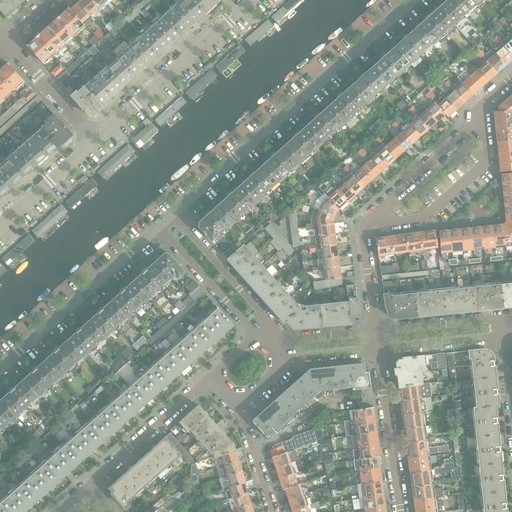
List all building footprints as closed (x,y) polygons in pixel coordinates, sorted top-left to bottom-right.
[(21,5),(15,0),(0,0),(0,11),(6,18),(11,13),(16,9),(21,5)] [(101,10),(92,0),(80,0),(78,2),(88,13),(92,10),(97,14),(99,12),(101,14),(103,13),(101,10)] [(109,3),(106,0),(92,0),(101,10),(107,5),(110,9),(113,7),(109,3)] [(180,35),(205,13),(193,0),(181,0),(163,17),(180,35)] [(219,0),(193,0),(205,13),(219,0)] [(287,0),(269,16),(279,27),(287,20),(285,18),(288,16),(290,18),(297,11),(296,9),(305,0),(287,0)] [(476,5),(470,0),(446,0),(438,8),(454,25),(476,5)] [(97,23),(88,14),(88,13),(78,2),(70,10),(84,25),(90,19),(95,24),(97,23)] [(506,13),(511,8),(508,4),(503,9),(506,13)] [(135,17),(141,12),(139,10),(136,7),(132,11),(130,13),(135,17)] [(84,25),(70,10),(68,8),(57,17),(68,28),(65,30),(71,36),(84,25)] [(432,45),(454,25),(438,8),(416,27),(432,45)] [(71,36),(65,30),(68,28),(57,17),(47,27),(63,44),(71,36)] [(180,35),(163,17),(140,37),(157,56),(180,35)] [(274,26),(267,18),(243,40),(249,48),(265,33),(269,38),(277,31),(273,26),(274,26)] [(63,44),(47,27),(37,36),(47,47),(45,49),(51,55),(63,44)] [(410,64),(432,45),(416,27),(394,47),(410,64)] [(119,37),(115,32),(112,29),(108,33),(115,40),(119,37)] [(103,36),(97,30),(93,34),(99,40),(103,36)] [(51,55),(45,49),(47,47),(37,36),(26,45),(42,63),(51,55)] [(92,46),(98,41),(94,36),(88,42),(92,46)] [(157,56),(140,37),(117,57),(134,76),(157,56)] [(511,41),(511,40),(502,47),(511,57),(511,41)] [(246,51),(239,43),(213,66),(220,74),(227,68),(231,73),(247,59),(242,54),(246,51)] [(100,54),(93,46),(88,51),(91,54),(92,56),(94,54),(96,57),(100,54)] [(402,71),(410,64),(394,47),(372,66),(381,76),(388,84),(399,74),(402,71)] [(511,59),(511,57),(502,47),(495,54),(494,55),(505,66),(511,59)] [(505,66),(494,55),(495,54),(491,50),(485,55),(481,51),(478,53),(482,57),(486,62),(497,73),(505,66)] [(134,76),(117,57),(106,68),(100,73),(97,70),(92,75),(95,78),(112,96),(134,76)] [(440,74),(449,65),(445,61),(436,70),(440,74)] [(497,73),(486,62),(478,69),(485,76),(489,81),(497,73)] [(24,82),(7,63),(0,69),(0,76),(7,84),(9,83),(14,89),(17,86),(19,87),(24,82)] [(205,71),(211,65),(209,63),(203,68),(205,71)] [(55,77),(63,70),(64,69),(60,64),(51,72),(55,77)] [(388,84),(381,76),(372,66),(350,86),(366,103),(388,84)] [(480,88),(470,76),(466,72),(462,68),(460,70),(465,76),(460,81),(459,80),(458,80),(472,95),(480,88)] [(217,76),(210,69),(185,93),(191,100),(192,99),(196,103),(206,94),(202,90),(217,76)] [(489,81),(485,76),(478,69),(470,76),(480,88),(489,81)] [(60,83),(69,75),(68,74),(66,71),(65,70),(56,79),(60,83)] [(66,89),(76,79),(72,75),(62,85),(66,89)] [(14,89),(9,83),(7,84),(0,76),(0,97),(2,99),(14,89)] [(112,96),(95,78),(83,87),(78,91),(77,90),(71,95),(89,116),(93,116),(103,106),(102,105),(112,96)] [(449,86),(446,83),(443,79),(441,81),(447,88),(449,86)] [(472,95),(458,80),(450,88),(453,91),(454,91),(464,103),(472,95)] [(435,87),(431,83),(427,87),(431,91),(435,87)] [(366,103),(350,86),(328,106),(344,123),(366,103)] [(27,102),(35,94),(31,89),(22,97),(27,102)] [(435,97),(430,91),(427,94),(430,98),(431,99),(432,100),(435,97)] [(454,91),(453,91),(445,98),(456,110),(464,103),(454,91)] [(511,94),(498,107),(499,112),(511,110),(511,94)] [(32,109),(41,101),(37,96),(28,104),(32,108),(32,109)] [(160,127),(161,126),(164,130),(173,122),(170,118),(187,103),(181,97),(153,119),(160,127)] [(456,110),(445,98),(437,105),(445,114),(447,117),(456,110)] [(445,114),(437,105),(432,100),(431,99),(423,106),(437,121),(445,114)] [(437,121),(423,106),(423,105),(417,111),(413,106),(410,109),(418,118),(428,129),(437,121)] [(344,123),(328,106),(306,126),(322,143),(344,123)] [(511,139),(511,110),(499,112),(494,112),(497,141),(511,139)] [(71,134),(54,114),(41,124),(43,126),(31,137),(47,155),(52,150),(53,150),(56,147),(57,147),(61,143),(61,144),(71,135),(71,134)] [(428,129),(418,118),(410,125),(420,136),(428,129)] [(420,136),(410,125),(404,130),(396,121),(395,123),(398,127),(397,128),(402,132),(412,143),(420,136)] [(160,138),(156,133),(158,131),(149,122),(129,140),(138,148),(140,148),(147,142),(150,146),(160,138)] [(322,143),(306,126),(284,145),(300,162),(322,143)] [(368,137),(370,135),(367,132),(365,134),(360,138),(364,142),(368,137)] [(402,132),(394,139),(404,150),(412,143),(402,132)] [(47,155),(31,137),(7,158),(23,176),(47,155)] [(404,150),(394,139),(386,147),(396,158),(404,150)] [(511,139),(497,141),(500,171),(508,170),(511,169),(511,139)] [(396,158),(386,147),(383,143),(375,151),(388,166),(396,158)] [(136,154),(127,144),(96,171),(106,181),(136,154)] [(300,162),(284,145),(262,165),(278,182),(300,162)] [(368,154),(363,148),(359,151),(365,157),(368,154)] [(388,166),(375,151),(366,159),(369,162),(379,173),(388,166)] [(0,196),(23,176),(7,158),(0,164),(0,196)] [(369,162),(361,169),(371,180),(379,173),(369,162)] [(278,182),(262,165),(240,185),(256,202),(278,182)] [(371,180),(361,169),(358,166),(350,173),(363,188),(371,180)] [(511,172),(501,174),(502,185),(511,183),(511,172)] [(363,188),(350,173),(341,180),(354,195),(363,188)] [(97,186),(90,178),(63,201),(71,210),(87,195),(91,198),(97,192),(94,189),(97,186)] [(354,195),(341,180),(334,187),(347,202),(354,195)] [(511,183),(502,185),(503,196),(511,194),(511,183)] [(256,202),(240,185),(218,204),(234,222),(256,202)] [(339,209),(325,195),(320,189),(317,186),(311,191),(314,194),(318,191),(321,196),(316,200),(313,208),(335,216),(337,211),(339,209)] [(347,202),(334,187),(325,195),(339,209),(347,202)] [(511,194),(503,196),(504,206),(511,205),(511,194)] [(67,211),(61,204),(30,232),(36,239),(38,237),(43,242),(69,219),(64,214),(67,211)] [(234,222),(218,204),(198,223),(199,227),(211,241),(223,231),(234,222)] [(333,221),(335,216),(313,208),(310,216),(311,224),(305,225),(306,227),(333,224),(333,221)] [(281,221),(287,216),(283,211),(277,217),(281,221)] [(503,224),(505,246),(511,245),(511,226),(506,221),(503,224)] [(335,234),(333,224),(306,227),(306,231),(313,230),(314,237),(335,234)] [(492,225),(494,247),(505,246),(503,224),(492,225)] [(481,227),(484,249),(494,247),(492,225),(481,227)] [(470,228),(473,250),(484,249),(481,227),(470,228)] [(460,229),(462,251),(473,250),(470,228),(460,229)] [(249,239),(254,234),(250,229),(245,234),(249,239)] [(451,251),(448,229),(438,230),(440,252),(451,251)] [(449,230),(451,252),(462,251),(460,229),(449,230)] [(437,248),(435,238),(434,230),(405,234),(408,252),(424,250),(437,248)] [(34,241),(28,234),(0,257),(13,271),(27,259),(21,253),(34,241)] [(336,245),(335,234),(314,237),(316,245),(309,246),(309,249),(315,248),(320,247),(336,245)] [(408,252),(405,234),(376,238),(378,256),(393,254),(408,252)] [(262,265),(253,255),(243,245),(236,251),(227,259),(246,280),(262,265)] [(338,256),(336,245),(320,247),(322,258),(338,256)] [(227,259),(236,251),(232,246),(223,254),(227,259),(227,258),(227,259)] [(181,268),(169,254),(164,253),(155,261),(171,278),(172,277),(175,280),(185,272),(181,268)] [(339,267),(338,256),(322,258),(324,269),(339,267)] [(171,278),(155,261),(133,280),(148,297),(171,278)] [(265,301),(281,287),(262,265),(246,280),(265,301)] [(393,273),(392,266),(379,267),(380,274),(393,273)] [(341,278),(339,267),(324,269),(325,281),(329,280),(332,279),(341,278)] [(148,297),(133,280),(111,300),(126,317),(148,297)] [(186,287),(191,293),(198,286),(193,281),(186,287)] [(511,306),(511,282),(501,284),(503,307),(511,306)] [(503,307),(501,284),(471,287),(474,310),(503,307)] [(360,314),(356,291),(355,285),(346,286),(347,296),(350,318),(359,317),(359,314),(360,314)] [(200,293),(202,291),(198,287),(198,286),(191,293),(188,295),(189,296),(193,300),(196,297),(198,295),(200,293)] [(287,321),(300,308),(281,287),(265,301),(284,323),(287,321)] [(474,310),(471,287),(442,290),(445,313),(474,310)] [(445,313),(442,290),(428,291),(415,293),(417,316),(445,313)] [(417,316),(415,293),(392,295),(392,293),(383,294),(385,308),(386,308),(387,313),(393,317),(397,317),(397,318),(417,316)] [(350,318),(347,296),(342,297),(342,302),(320,305),(322,326),(351,323),(350,318)] [(126,317),(111,300),(89,320),(104,337),(115,327),(119,331),(129,321),(126,318),(126,317)] [(203,310),(205,308),(201,304),(197,307),(201,312),(200,312),(204,316),(206,314),(203,310)] [(322,326),(320,305),(306,306),(306,310),(301,311),(301,309),(300,308),(287,321),(293,328),(301,328),(322,326)] [(233,325),(218,308),(207,319),(196,329),(211,345),(216,341),(215,341),(224,333),(233,325)] [(162,325),(168,320),(164,316),(159,320),(160,321),(159,322),(162,325)] [(104,337),(89,320),(67,340),(82,356),(104,337)] [(182,335),(179,332),(174,327),(171,330),(176,335),(177,334),(180,337),(182,335)] [(211,345),(196,329),(174,348),(189,365),(194,361),(193,360),(197,357),(206,349),(206,350),(211,345)] [(146,341),(141,335),(137,339),(142,345),(146,341)] [(82,356),(67,340),(45,359),(60,376),(82,356)] [(162,353),(155,345),(152,347),(154,349),(160,355),(162,353)] [(131,354),(126,348),(120,354),(125,360),(131,354)] [(189,365),(174,348),(152,368),(167,385),(172,380),(171,380),(180,373),(184,369),(189,365)] [(160,355),(154,349),(152,351),(158,357),(160,355)] [(493,359),(492,356),(491,354),(490,352),(487,350),(485,350),(482,349),(469,351),(469,358),(471,357),(472,366),(493,363),(493,359)] [(446,367),(444,353),(436,354),(437,368),(446,367)] [(421,384),(420,378),(423,378),(422,370),(426,370),(425,355),(402,358),(402,359),(398,359),(395,363),(396,367),(395,367),(396,374),(397,374),(399,386),(397,387),(421,384)] [(60,376),(45,359),(23,379),(38,396),(60,376)] [(119,366),(115,361),(110,365),(114,370),(119,366)] [(138,375),(131,367),(127,363),(124,365),(132,374),(133,373),(136,377),(138,375)] [(495,378),(493,363),(472,366),(474,380),(495,378)] [(370,387),(368,371),(364,372),(363,364),(335,367),(337,388),(352,387),(352,389),(361,388),(370,387)] [(140,373),(137,369),(138,369),(134,365),(131,367),(138,375),(140,373)] [(103,379),(111,372),(107,367),(99,374),(103,379)] [(337,388),(335,367),(310,369),(299,379),(313,395),(317,400),(322,396),(322,390),(337,388)] [(167,385),(152,368),(130,388),(145,404),(150,400),(149,400),(162,389),(167,385)] [(496,391),(495,378),(474,380),(475,394),(496,391)] [(38,396),(23,379),(1,399),(16,416),(38,396)] [(313,395),(299,379),(275,400),(289,416),(313,395)] [(423,398),(422,390),(430,389),(430,383),(421,384),(397,387),(398,390),(400,402),(419,399),(423,398)] [(97,395),(104,389),(101,386),(95,392),(97,395)] [(373,407),(370,387),(361,388),(362,401),(358,402),(359,409),(373,407)] [(145,404),(130,388),(108,407),(123,424),(128,420),(127,419),(131,416),(140,408),(140,409),(145,404)] [(498,405),(496,391),(475,394),(477,408),(495,406),(498,406),(498,405)] [(0,429),(16,416),(1,399),(0,399),(0,429)] [(423,426),(421,414),(419,399),(400,402),(403,429),(423,426)] [(289,416),(275,400),(252,421),(258,427),(257,428),(258,428),(266,437),(271,433),(273,435),(279,429),(280,429),(287,423),(285,421),(289,416)] [(61,416),(69,408),(64,403),(56,410),(61,416)] [(199,440),(216,424),(211,419),(211,420),(198,405),(179,422),(188,432),(191,430),(199,440)] [(498,434),(495,406),(477,408),(473,408),(476,437),(498,434)] [(123,424),(108,407),(86,427),(101,444),(105,440),(105,439),(109,436),(118,428),(123,424)] [(377,431),(373,407),(359,409),(353,410),(354,417),(346,418),(347,421),(349,421),(351,435),(377,431)] [(47,428),(55,420),(52,416),(43,424),(47,428)] [(235,450),(233,443),(232,443),(223,433),(220,430),(216,424),(199,440),(211,453),(213,453),(214,457),(235,450)] [(55,435),(60,430),(56,426),(51,431),(55,435)] [(426,448),(423,426),(403,429),(407,457),(427,454),(427,455),(449,451),(448,445),(426,448)] [(101,444),(86,427),(64,446),(79,463),(84,459),(83,459),(87,455),(96,448),(101,444)] [(316,441),(313,430),(306,432),(310,445),(311,445),(317,443),(316,441)] [(380,456),(377,431),(351,435),(353,450),(359,449),(360,459),(378,457),(380,456)] [(310,445),(306,432),(299,434),(303,447),(310,445)] [(195,463),(177,443),(178,443),(170,433),(165,437),(180,455),(190,465),(191,465),(195,463)] [(303,447),(299,434),(293,436),(293,438),(297,449),(303,447)] [(501,463),(498,434),(476,437),(479,465),(501,463)] [(180,455),(165,437),(159,442),(147,453),(142,458),(157,475),(180,455)] [(297,449),(293,438),(287,440),(291,451),(297,449)] [(331,439),(319,440),(320,449),(332,447),(331,439)] [(291,451),(287,440),(281,442),(282,446),(284,453),(286,452),(287,452),(291,451)] [(79,463),(64,446),(42,466),(57,483),(62,479),(61,478),(70,471),(74,467),(74,468),(79,463)] [(272,457),(284,453),(282,446),(270,450),(272,457)] [(239,461),(235,450),(214,457),(216,463),(219,462),(218,461),(221,461),(223,466),(239,461)] [(26,463),(33,456),(28,451),(17,461),(24,469),(28,465),(26,463)] [(197,461),(205,454),(203,451),(195,459),(197,461)] [(295,461),(291,451),(287,452),(286,452),(284,453),(272,457),(275,468),(295,461)] [(430,482),(429,470),(427,456),(427,455),(427,454),(407,457),(412,487),(431,485),(462,480),(460,466),(456,467),(456,469),(449,470),(451,478),(434,481),(430,482)] [(381,480),(378,457),(360,459),(358,459),(361,483),(381,480)] [(157,475),(142,458),(136,462),(137,463),(124,474),(124,473),(119,478),(134,495),(157,475)] [(28,473),(17,461),(14,464),(21,472),(22,472),(25,475),(28,473)] [(242,471),(239,461),(223,466),(226,476),(242,471)] [(298,472),(295,461),(275,468),(279,478),(294,474),(297,473),(298,472)] [(504,491),(501,463),(479,465),(482,493),(504,491)] [(191,465),(190,476),(198,473),(195,464),(191,465)] [(57,483),(42,466),(20,486),(35,503),(40,499),(39,498),(43,495),(52,487),(57,483)] [(245,482),(242,471),(226,476),(229,487),(244,483),(245,482)] [(298,485),(294,474),(279,478),(283,490),(285,489),(298,485)] [(196,476),(190,478),(193,486),(199,485),(196,476)] [(135,511),(127,502),(134,495),(119,478),(113,483),(114,483),(109,488),(112,492),(111,493),(127,511),(135,511)] [(385,505),(383,488),(381,480),(361,483),(365,508),(385,505)] [(247,493),(244,483),(229,487),(219,490),(220,493),(225,492),(228,499),(247,493)] [(308,493),(306,488),(304,489),(304,488),(301,489),(299,484),(298,485),(285,489),(288,499),(308,493)] [(436,511),(442,511),(440,498),(448,496),(447,490),(442,491),(442,488),(431,490),(431,485),(412,487),(415,511),(436,511)] [(35,503),(20,486),(0,503),(0,507),(4,511),(23,511),(26,510),(30,507),(35,503)] [(306,505),(304,499),(309,498),(308,496),(314,495),(313,491),(308,493),(288,499),(292,510),(306,505)] [(505,511),(504,491),(482,493),(484,511),(505,511)] [(250,503),(247,493),(228,499),(223,501),(224,504),(229,502),(231,510),(250,503)] [(152,511),(155,509),(158,507),(169,497),(166,494),(146,511),(145,511),(144,511),(152,511)] [(166,510),(171,505),(167,500),(158,508),(162,511),(164,511),(166,510)] [(253,511),(250,503),(231,510),(225,511),(253,511)]
